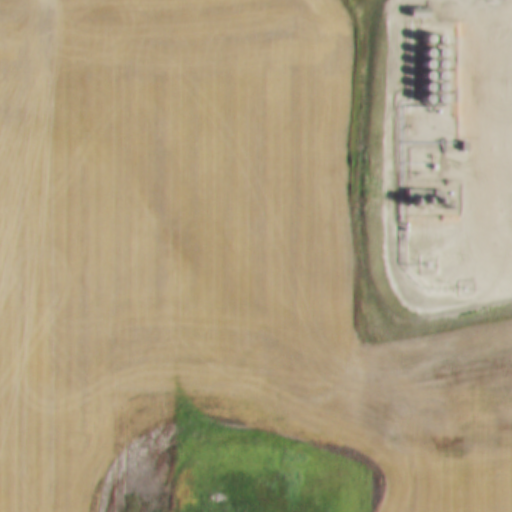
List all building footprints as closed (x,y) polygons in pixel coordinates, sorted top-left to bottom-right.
[(427,39),(426,39),(424,39),(423,39),(422,38),(421,36),(421,35),(421,33),(422,32),(423,31),(425,31),(426,31),(427,31),(428,32),(429,33),(430,34),(430,36),(429,37),(428,38),(427,39)] [(440,39),(438,39),(437,39),(435,39),(434,38),(434,36),(434,35),(434,33),(435,32),(436,31),(437,31),(439,31),(440,31),(441,32),(442,33),(442,34),(442,36),(442,37),(441,38),(440,39)] [(427,54),(425,54),(424,54),(423,53),(422,52),(421,51),(421,49),(421,48),(422,47),(423,46),(425,45),(426,45),(427,46),(428,47),(429,48),(429,49),(429,50),(429,52),(428,53),(427,54)] [(439,53),(438,54),(436,54),(435,53),(434,52),(433,51),(433,49),(434,48),(434,46),(436,46),(437,45),(438,45),(440,46),(441,46),(442,47),(442,49),(442,50),(441,51),(441,53),(439,53)] [(427,65),(426,65),(424,65),(423,64),(422,63),(421,62),(421,60),(421,59),(422,58),(423,57),(425,56),(426,56),(427,57),(428,58),(429,59),(430,60),(430,61),(429,63),(428,64),(427,65)] [(439,65),(438,65),(436,65),(435,64),(434,63),(433,62),(433,61),(433,59),(434,58),(435,57),(437,57),(438,57),(439,57),(440,58),(441,59),(442,60),(442,62),(441,63),(440,64),(439,65)] [(426,76),(425,76),(423,76),(422,76),(421,75),(420,73),(420,72),(421,70),(421,69),(423,68),(424,68),(425,68),(427,68),(428,69),(428,70),(429,71),(429,73),(428,74),(428,75),(426,76)] [(439,76),(438,77),(436,77),(435,76),(434,75),(433,74),(433,72),(433,71),(434,69),(435,69),(437,68),(438,68),(439,69),(440,69),(441,70),(442,72),(442,73),(441,74),(440,76),(439,76)] [(427,88),(426,88),(424,88),(423,87),(422,86),(421,85),(421,83),(421,82),(422,81),(423,80),(425,79),(426,79),(427,80),(428,81),(429,82),(430,83),(430,84),(429,86),(428,87),(427,88)] [(439,88),(438,88),(436,88),(435,87),(434,86),(433,85),(433,83),(433,82),(434,81),(435,80),(437,79),(438,79),(439,80),(440,81),(441,82),(442,83),(442,84),(441,86),(440,87),(439,88)] [(426,99),(424,99),(423,99),(421,98),(420,97),(420,96),(420,94),(420,93),(421,92),(422,91),(423,90),(425,90),(426,91),(427,92),(428,93),(428,94),(428,95),(428,97),(427,98),(426,99)] [(439,99),(437,100),(436,100),(434,99),(433,98),(433,97),(433,95),(433,94),(434,92),(435,92),(436,91),(438,91),(439,92),(440,92),(441,93),(441,95),(441,96),(441,97),(440,99),(439,99)]
